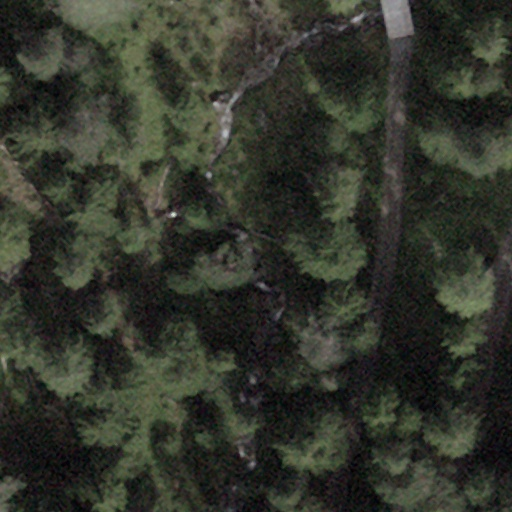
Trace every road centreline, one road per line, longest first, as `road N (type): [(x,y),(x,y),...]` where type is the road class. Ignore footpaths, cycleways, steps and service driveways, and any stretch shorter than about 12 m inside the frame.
road 1 (track): [(392,0),(402,78),(389,270),(343,511)]
road 2 (track): [(511,258),(446,511)]
